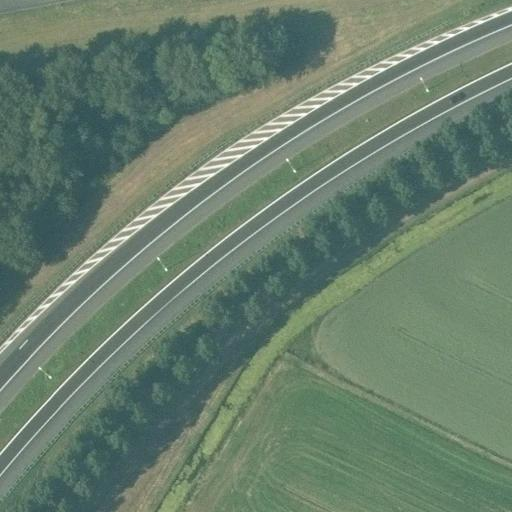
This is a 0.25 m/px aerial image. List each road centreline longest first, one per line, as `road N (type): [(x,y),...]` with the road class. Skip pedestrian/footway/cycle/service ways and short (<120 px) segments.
road 1 (motorway): [(0,474),(113,349),(203,270),(364,154),(511,72)]
road 2 (motorway): [(0,369),(148,237),(280,141),(380,81),(511,19)]
